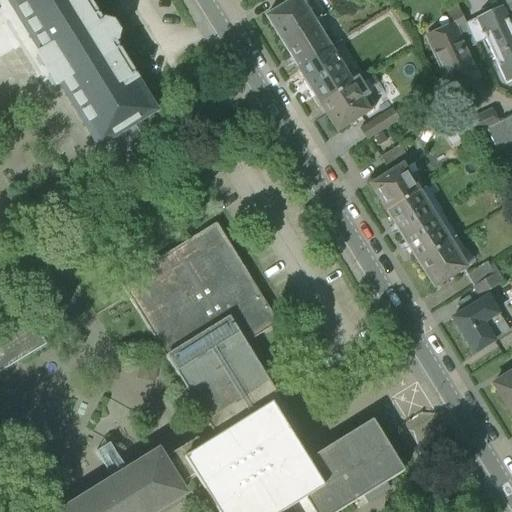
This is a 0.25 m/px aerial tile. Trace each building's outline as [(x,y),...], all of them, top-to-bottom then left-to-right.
[(59,86),(98,149),(120,135),(126,145),(139,137),(133,127),(155,113),(113,45),(116,44),(118,35),(115,31),(111,25),(103,23),(100,25),(85,0),(5,0),(40,56),(36,58),(55,88),(59,86)] [(265,18),(281,44),(313,24),(307,14),(298,0),(294,0),(285,6),(265,18)] [(511,30),(511,3),(510,0),(495,0),(499,9),(500,8),(508,25),(509,24),(511,30)] [(499,9),(475,20),(483,36),(502,28),(508,25),(500,8),(499,9)] [(307,14),(313,24),(320,20),(313,10),(307,14)] [(326,31),(320,20),(313,24),(320,35),(326,31)] [(465,25),(465,26),(475,46),(485,41),(483,36),(475,20),(465,25)] [(320,35),(313,24),(281,44),(297,69),(329,50),(320,35)] [(485,41),(507,85),(511,82),(511,31),(511,30),(509,24),(508,25),(502,28),(483,36),(485,41)] [(454,31),(465,52),(475,47),(475,46),(465,26),(454,31)] [(443,73),(451,89),(476,77),(465,52),(454,31),(429,42),(440,66),(438,68),(440,73),(443,73)] [(350,84),(329,50),(297,69),(305,82),(303,84),(309,93),(311,92),(319,105),(351,85),(350,84)] [(357,80),(350,84),(351,85),(368,113),(374,109),(357,80)] [(368,113),(351,85),(319,105),(336,133),(368,113)] [(360,130),(368,142),(398,123),(391,111),(360,130)] [(470,138),(486,131),(497,126),(491,113),(464,126),(470,138)] [(511,118),(509,120),(497,126),(486,131),(503,165),(510,162),(509,160),(511,159),(511,118)] [(384,164),(390,174),(401,167),(408,164),(409,164),(399,148),(381,160),(384,164)] [(369,187),(386,213),(418,193),(409,179),(401,167),(390,174),(369,187)] [(409,179),(418,193),(424,189),(415,175),(409,179)] [(431,200),(424,189),(418,193),(424,204),(431,200)] [(424,204),(418,193),(386,213),(401,238),(433,218),(424,204)] [(442,233),(433,218),(401,238),(417,264),(449,244),(442,233)] [(216,440),(279,401),(244,346),(277,325),(216,225),(120,284),(216,440)] [(442,233),(449,244),(455,240),(448,229),(442,233)] [(464,254),(455,240),(449,244),(457,258),(464,254)] [(457,258),(449,244),(417,264),(433,289),(465,270),(457,258)] [(473,288),(494,275),(488,266),(487,265),(466,278),(473,288)] [(500,286),(494,275),(473,288),(480,298),(500,286)] [(473,355),(493,343),(482,325),(497,315),(487,298),(451,320),(473,355)] [(508,333),(497,315),(482,325),(493,343),(508,333)] [(0,334),(0,373),(47,346),(29,317),(0,334)] [(511,373),(492,386),(511,418),(511,417),(511,373)] [(216,440),(165,472),(176,489),(194,478),(214,511),(283,511),(304,499),(311,511),(340,511),(403,473),(371,422),(305,463),(298,451),(291,440),(300,435),(279,401),(216,440)] [(176,489),(165,472),(156,456),(65,511),(156,511),(181,497),(176,489)]
